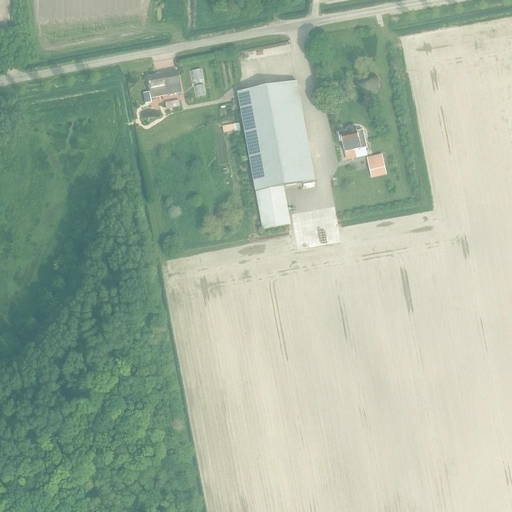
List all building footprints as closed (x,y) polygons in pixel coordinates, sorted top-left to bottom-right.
[(243,53),(293,43),(291,36),(242,46),(243,53)] [(201,62),(194,63),(196,76),(204,75),(201,62)] [(150,98),(167,95),(180,93),(176,71),(146,77),(150,98)] [(297,83),(238,94),(262,230),(290,225),(284,187),(315,181),(297,83)] [(225,125),(237,123),(236,117),(224,119),(225,125)] [(222,127),(223,134),(230,132),(229,125),(222,127)] [(367,148),(363,131),(357,132),(356,130),(356,128),(347,130),(347,132),(338,134),(340,142),(342,142),(343,146),(346,160),(367,155),(365,149),(367,148)] [(381,155),(367,158),(369,166),(383,163),(381,155)]
